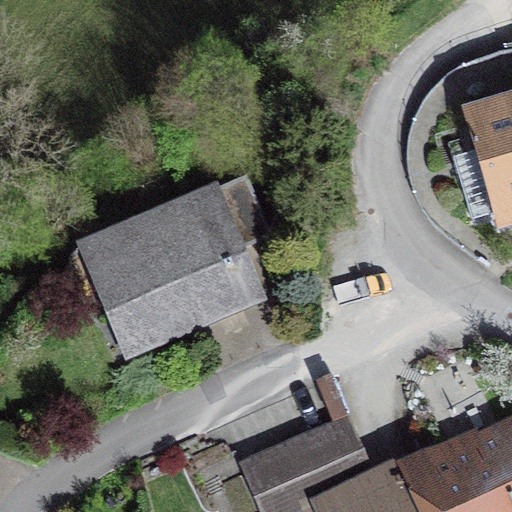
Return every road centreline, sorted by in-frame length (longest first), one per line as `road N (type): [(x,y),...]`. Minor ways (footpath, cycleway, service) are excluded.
road 1 (residential): [(20,511),(75,461),(460,290)]
road 2 (residential): [(460,290),(407,237),(381,180),(380,119),(394,89),(486,0)]
